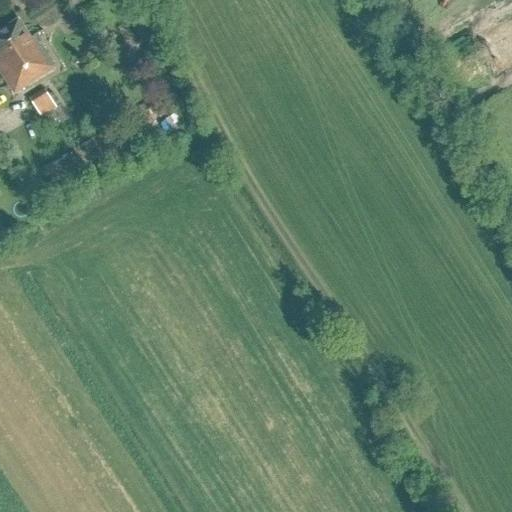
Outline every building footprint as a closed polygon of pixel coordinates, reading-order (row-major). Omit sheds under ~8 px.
[(432,0),(441,18),(480,0),(432,0)] [(0,70),(13,92),(55,67),(36,35),(31,38),(19,19),(0,30),(0,70)] [(43,96),(56,109),(67,97),(54,84),(43,96)] [(178,112),(165,120),(173,133),(186,125),(178,112)] [(103,131),(69,151),(80,169),(114,148),(103,131)]
